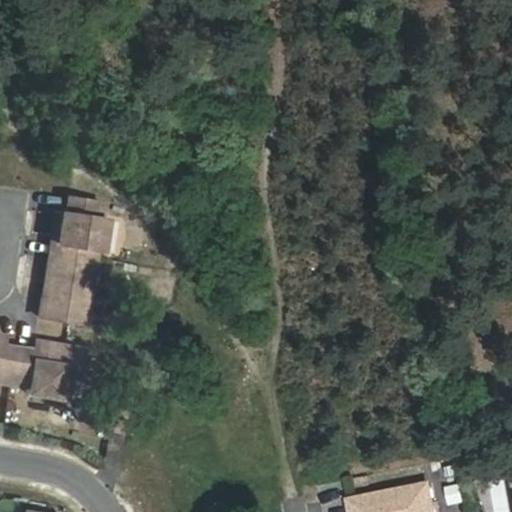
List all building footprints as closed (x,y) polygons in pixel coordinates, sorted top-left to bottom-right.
[(104,198),(67,193),(64,208),(60,207),(55,238),(60,239),(96,245),(100,246),(105,215),(101,214),(104,198)] [(55,238),(60,207),(55,207),(50,238),(55,238)] [(57,254),(60,239),(55,238),(50,238),(48,252),(42,292),(46,293),(52,253),(57,254)] [(96,245),(60,239),(57,254),(52,253),(46,293),(42,292),(38,312),(67,316),(84,319),(93,261),(96,245)] [(2,336),(0,335),(0,377),(10,379),(16,342),(2,340),(2,336)] [(34,336),(33,341),(63,346),(64,341),(34,336)] [(33,346),(16,342),(10,379),(28,382),(27,388),(57,393),(58,387),(75,389),(83,344),(64,341),(63,346),(33,341),(33,346)] [(135,427),(121,425),(119,436),(134,437),(135,427)] [(434,511),(429,489),(351,505),(352,511),(434,511)]
